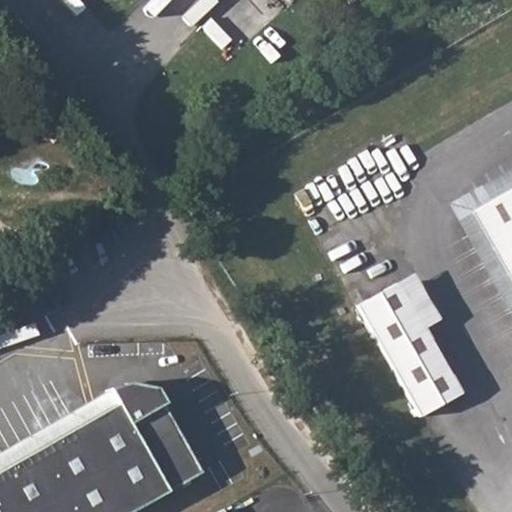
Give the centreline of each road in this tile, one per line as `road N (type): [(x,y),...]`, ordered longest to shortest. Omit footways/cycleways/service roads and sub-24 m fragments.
road 1 (residential): [(341,511),(239,380),(175,266),(78,314)]
road 2 (unknown): [(175,266),(101,96)]
